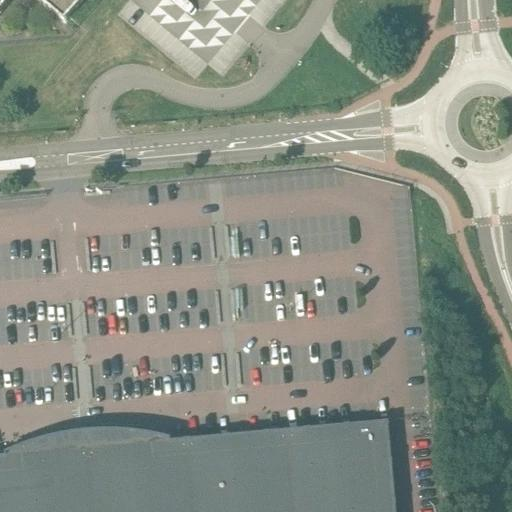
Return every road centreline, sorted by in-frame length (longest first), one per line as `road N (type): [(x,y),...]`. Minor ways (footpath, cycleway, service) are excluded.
road 1 (residential): [(337,135),(0,167)]
road 2 (unknown): [(384,383),(400,511)]
